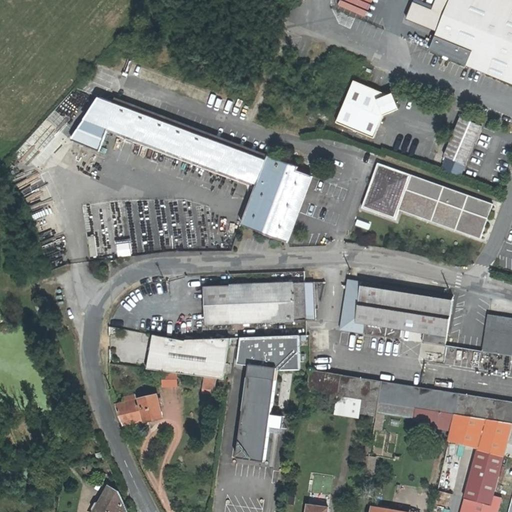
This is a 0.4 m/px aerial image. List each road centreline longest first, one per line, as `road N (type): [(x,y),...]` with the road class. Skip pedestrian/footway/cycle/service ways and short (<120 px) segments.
road 1 (tertiary): [(148,511),(94,370),(93,329),(118,281),(169,265),(344,258),(473,284)]
road 2 (unknown): [(344,258),(348,166),(116,74)]
road 3 (unknown): [(99,311),(87,295),(75,236),(87,190),(107,173),(124,169),(239,207)]
road 4 (unclassified): [(311,0),(316,31),(511,107)]
